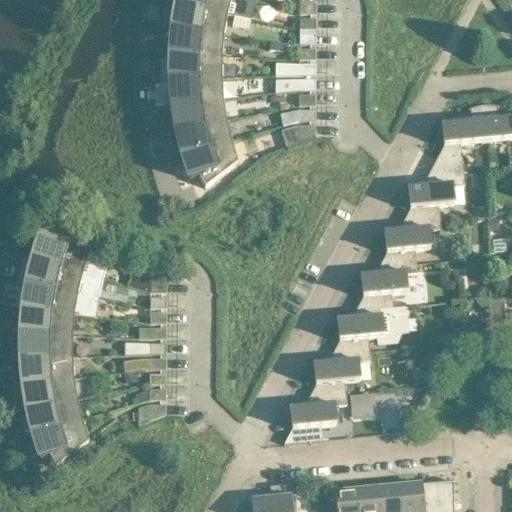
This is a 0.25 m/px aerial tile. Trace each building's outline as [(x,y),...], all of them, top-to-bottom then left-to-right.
[(255,4),(243,0),(186,0),(187,8),(181,6),(181,8),(227,17),(251,22),(255,4)] [(316,17),(316,7),(315,7),(300,0),(299,17),(316,17)] [(227,17),(181,8),(180,9),(181,9),(182,32),(177,31),(176,32),(224,38),(227,17)] [(299,33),(316,33),(316,22),(299,22),(299,33)] [(222,60),(224,38),(176,32),(176,34),(177,34),(180,57),(174,56),(174,57),(222,60)] [(316,48),(316,37),(299,37),(299,48),(316,48)] [(270,45),(269,53),(284,54),(284,46),(270,45)] [(315,63),(315,52),(299,52),(299,63),(315,63)] [(222,60),(174,57),(174,59),(175,59),(180,81),(174,81),(174,82),(222,81),(222,60)] [(299,67),(275,67),(275,79),(299,78),(315,79),(315,68),(299,67)] [(223,102),(222,81),(174,82),(174,84),(175,84),(181,105),(176,106),(176,108),(223,102)] [(315,83),(275,83),(275,96),(299,94),(315,94),(315,83)] [(315,109),(315,98),(299,98),(299,109),(315,109)] [(223,102),(176,108),(176,109),(177,109),(185,130),(179,131),(180,132),(226,123),(223,102)] [(460,119),(455,127),(441,128),(443,149),(425,183),(463,179),(460,148),(487,145),(483,109),(479,109),(476,110),(472,111),(468,113),(469,114),(470,113),(471,118),(460,119)] [(511,159),(509,160),(510,175),(511,174),(511,113),(497,115),(497,111),(498,111),(499,110),(495,109),(491,109),(487,109),(483,109),(487,145),(511,142),(511,159)] [(315,114),(299,113),(298,124),(315,125),(315,114)] [(231,144),(226,123),(180,132),(180,133),(181,133),(190,154),(185,156),(185,157),(231,144)] [(296,129),(281,133),(286,150),(298,145),(313,140),(315,140),(315,129),(298,129),(296,129)] [(231,144),(185,157),(186,158),(187,158),(198,178),(192,180),(193,182),(199,180),(205,191),(238,165),(231,144)] [(474,179),(474,185),(479,189),(486,189),(485,177),(474,179)] [(410,213),(402,227),(440,223),(438,210),(453,208),(452,190),(464,188),(463,179),(425,183),(422,190),(408,191),(410,213)] [(498,219),(488,220),(489,233),(499,232),(498,219)] [(402,227),(398,234),(384,235),(386,257),(378,271),(416,267),(415,254),(430,252),(428,233),(441,232),(440,223),(402,227)] [(109,261),(95,257),(90,255),(58,229),(51,239),(45,237),(45,240),(46,240),(43,263),(38,261),(37,263),(102,282),(109,261)] [(31,286),(31,287),(99,301),(99,300),(98,299),(102,282),(37,263),(37,264),(38,264),(37,287),(31,286)] [(362,301),(355,315),(393,311),(391,298),(406,296),(405,278),(417,276),(416,267),(378,271),(374,278),(361,279),(362,301)] [(166,297),(166,286),(165,286),(133,273),(127,289),(150,297),(166,297)] [(27,312),(95,320),(99,301),(31,287),(31,288),(32,288),(33,311),(27,310),(27,312)] [(476,289),(473,294),(474,302),(486,300),(485,288),(476,289)] [(166,312),(166,301),(150,301),(150,312),(166,312)] [(339,345),(331,359),(369,355),(368,342),(375,341),(376,348),(397,346),(401,336),(408,336),(406,321),(409,316),(408,310),(393,311),(355,315),(351,322),(337,323),(339,345)] [(95,320),(27,312),(27,313),(28,313),(31,336),(25,335),(25,337),(72,339),(74,318),(95,321),(95,320)] [(166,316),(150,316),(150,327),(166,327),(166,316)] [(498,328),(490,329),(491,339),(499,338),(498,328)] [(150,342),(166,343),(166,332),(139,331),(139,342),(150,342)] [(24,360),(25,362),(72,360),(72,339),(25,337),(25,338),(26,338),(30,360),(24,360)] [(124,346),(124,358),(145,358),(166,358),(166,347),(145,347),(124,346)] [(430,349),(420,368),(434,375),(444,357),(430,349)] [(315,389),(308,403),(345,399),(344,386),(359,385),(357,366),(370,364),(369,355),(331,359),(327,366),(313,367),(315,389)] [(74,381),(72,360),(25,362),(25,363),(26,363),(32,385),(26,385),(26,387),(74,381)] [(137,374),(149,373),(166,373),(166,362),(149,362),(143,362),(123,364),(124,376),(137,374)] [(137,374),(124,376),(125,385),(138,383),(137,374)] [(149,388),(166,388),(166,378),(149,377),(149,388)] [(77,402),(74,381),(26,387),(26,388),(27,388),(35,409),(30,410),(30,412),(77,402)] [(165,404),(165,393),(149,393),(149,404),(165,404)] [(373,397),(360,398),(361,411),(369,410),(374,404),(373,397)] [(360,398),(349,399),(350,414),(362,413),(361,411),(360,398)] [(308,403),(304,410),(290,411),(292,433),(284,447),(322,444),(321,430),(336,428),(334,410),(346,408),(345,399),(308,403)] [(35,435),(36,436),(82,423),(77,402),(30,412),(30,413),(31,412),(41,433),(35,435)] [(138,411),(138,428),(164,419),(165,419),(165,408),(149,408),(138,411)] [(88,444),(82,423),(36,436),(36,437),(37,437),(48,457),(43,459),(43,461),(50,459),(55,470),(88,444)] [(453,484),(421,487),(423,511),(453,511),(453,485),(453,484)] [(307,486),(295,487),(296,495),(307,494),(307,486)] [(270,501),(251,503),(252,508),(252,511),(297,511),(296,495),(295,487),(269,489),(270,501)] [(423,511),(421,487),(399,489),(401,511),(423,511)] [(379,511),(401,511),(399,489),(378,491),(379,511)] [(379,511),(378,491),(356,493),(358,511),(379,511)] [(358,511),(356,493),(334,495),(335,511),(358,511)]
